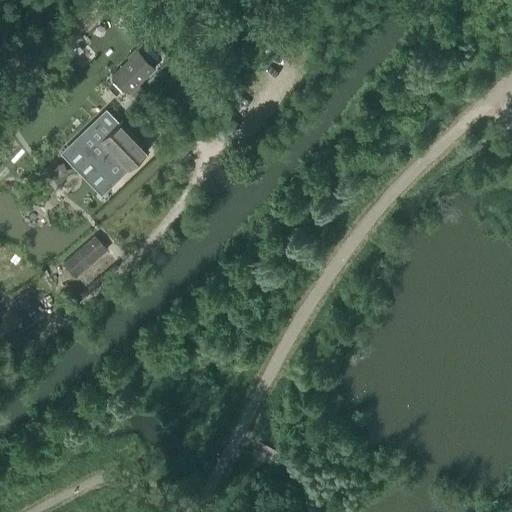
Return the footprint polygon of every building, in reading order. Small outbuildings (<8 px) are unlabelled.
[(117,0),(107,0),(99,9),(107,18),(121,5),(117,0)] [(138,50),(112,75),(129,92),(155,67),(138,50)] [(70,137),(107,104),(91,87),(55,119),(70,137)] [(148,150),(120,122),(97,144),(97,149),(107,158),(111,158),(117,164),(121,160),(130,168),(148,150)] [(106,249),(94,236),(66,260),(64,258),(61,261),(76,277),(106,249)]
